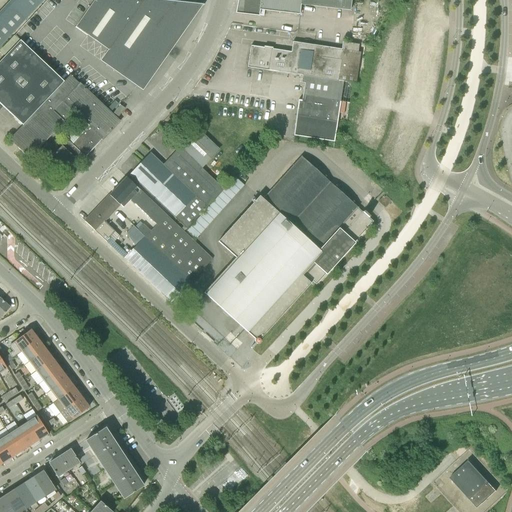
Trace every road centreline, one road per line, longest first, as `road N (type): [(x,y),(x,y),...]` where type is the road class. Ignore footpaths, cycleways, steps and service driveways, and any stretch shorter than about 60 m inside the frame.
road 1 (primary): [(511,352),(383,395),(259,511)]
road 2 (residential): [(291,404),(413,267),(464,189)]
road 3 (primary): [(283,511),(377,422),(429,397),(511,379)]
road 4 (residential): [(58,209),(189,69),(222,0)]
road 5 (residential): [(58,209),(243,382)]
road 6 (residential): [(458,0),(456,57),(429,167),(464,189)]
road 7 (unknown): [(152,111),(53,33),(67,0)]
road 8 (residential): [(0,482),(116,405)]
road 9 (residential): [(116,405),(37,306)]
road 10 (unknown): [(220,8),(265,20),(344,19)]
road 11 (residential): [(169,479),(188,445),(248,387)]
